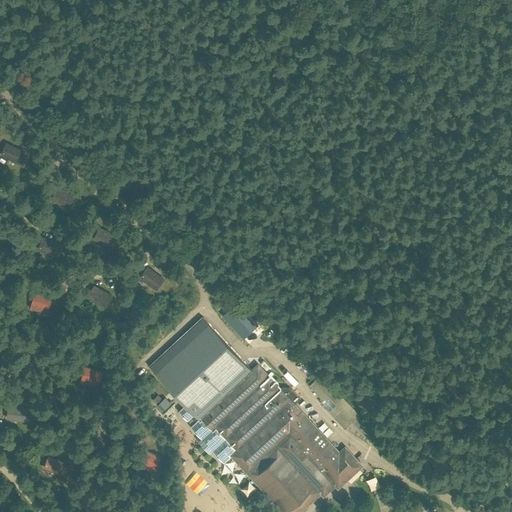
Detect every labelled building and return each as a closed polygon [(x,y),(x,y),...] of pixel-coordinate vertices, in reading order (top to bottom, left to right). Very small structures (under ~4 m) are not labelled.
[(2,155),(25,166),(30,154),(8,143),(2,155)] [(52,199),(70,208),(76,197),(58,188),(52,199)] [(95,239),(112,249),(118,237),(101,228),(95,239)] [(39,249),(57,258),(63,246),(44,238),(39,249)] [(141,277),(157,290),(165,279),(149,267),(141,277)] [(89,297),(107,307),(113,296),(95,286),(89,297)] [(31,309),(49,314),(53,297),(35,293),(31,309)] [(237,305),(226,315),(222,318),(243,340),(244,339),(249,335),(258,327),(237,305)] [(177,342),(150,367),(186,405),(179,411),(183,416),(188,421),(194,414),(199,419),(191,426),(202,438),(207,445),(213,451),(224,463),(232,455),(262,487),(284,511),(300,511),(313,501),(327,488),(333,482),(336,485),(339,485),(342,485),(360,469),(360,463),(346,447),(340,453),(295,404),(301,399),(291,387),(282,387),(281,388),(259,365),(253,370),(228,344),(204,317),(177,342)] [(81,382),(98,387),(103,372),(86,366),(81,382)] [(321,402),(346,430),(361,416),(322,374),(310,386),(323,400),(321,402)] [(153,400),(163,411),(168,406),(171,403),(165,397),(162,400),(158,395),(153,400)] [(8,418),(30,421),(31,408),(10,406),(8,418)] [(138,464),(154,472),(161,457),(145,449),(138,464)] [(45,467),(66,476),(70,464),(50,456),(45,467)] [(251,477),(242,486),(250,495),(260,486),(251,477)]
